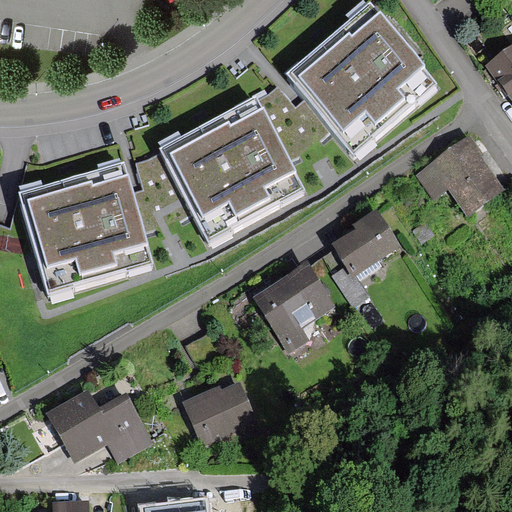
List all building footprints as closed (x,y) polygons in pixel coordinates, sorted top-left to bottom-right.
[(375,11),(292,81),(357,158),(440,89),(375,11)] [(511,45),(486,65),(495,76),(511,98),(511,45)] [(260,101),(164,150),(211,242),(307,193),(260,101)] [(504,190),(482,158),(485,156),(470,135),(415,175),(429,194),(432,199),(447,188),(468,216),(504,190)] [(121,161),(21,189),(48,300),(154,267),(121,161)] [(356,275),(401,247),(377,208),(354,223),(358,229),(333,245),(351,273),(353,277),(356,275)] [(314,322),(335,308),(306,264),(253,299),(289,352),(320,331),(314,322)] [(353,277),(351,273),(347,276),(343,269),(332,276),(354,309),(371,297),(356,275),(353,277)] [(204,445),(259,421),(241,380),(223,388),(221,385),(185,401),(204,445)] [(117,463),(156,441),(128,392),(99,408),(88,389),(47,412),(76,463),(107,445),(117,463)] [(91,511),(91,501),(53,503),(53,511),(91,511)] [(208,511),(208,502),(146,508),(146,511),(208,511)]
